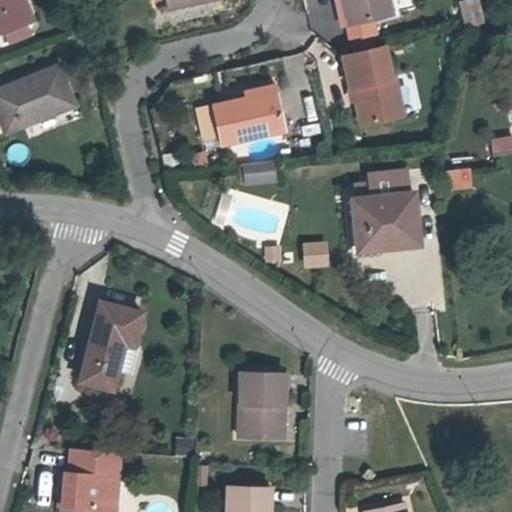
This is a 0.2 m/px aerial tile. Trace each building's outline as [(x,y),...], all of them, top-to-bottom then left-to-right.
[(33,22),(24,0),(0,0),(0,34),(5,32),(26,24),(33,22)] [(165,0),(167,9),(190,4),(189,0),(165,0)] [(392,13),(389,0),(342,0),(348,23),(392,13)] [(480,21),(476,2),(461,5),(465,24),(480,21)] [(30,33),(26,24),(5,32),(9,42),(30,33)] [(81,57),(76,40),(64,44),(69,61),(81,57)] [(403,115),(395,77),(392,78),(385,46),(375,48),(369,49),(367,40),(351,43),(353,53),(343,55),(350,88),(353,87),(361,124),(403,115)] [(75,105),(59,64),(0,87),(0,119),(5,133),(75,105)] [(245,96),(276,89),(275,83),(243,90),(245,96)] [(285,131),(276,89),(245,96),(211,103),(212,105),(218,134),(220,144),(285,131)] [(218,134),(212,105),(197,108),(203,138),(218,134)] [(511,147),(511,142),(511,136),(490,139),(492,151),(511,147)] [(270,180),(268,161),(242,164),(243,178),(248,177),(249,182),(270,180)] [(469,167),(446,169),(448,190),(471,188),(469,167)] [(419,243),(414,192),(409,192),(407,170),(369,174),(370,184),(371,196),(357,198),(353,198),(358,249),(419,243)] [(371,196),(370,184),(356,185),(357,198),(371,196)] [(300,241),(302,268),(328,266),(326,239),(300,241)] [(279,259),(279,246),(265,247),(266,260),(279,259)] [(117,370),(124,343),(133,345),(142,313),(99,302),(80,379),(112,387),(117,370)] [(127,372),(133,345),(124,343),(117,370),(127,372)] [(284,405),(285,373),(240,372),(238,436),(278,437),(279,405),(284,405)] [(106,511),(107,509),(109,477),(117,478),(119,452),(71,448),(69,473),(64,473),(61,511),(106,511)] [(205,485),(206,465),(196,464),(195,484),(205,485)] [(115,509),(117,478),(109,477),(107,509),(115,509)] [(270,511),(271,487),(228,485),(226,511),(270,511)] [(405,511),(403,503),(365,511),(364,511),(405,511)]
